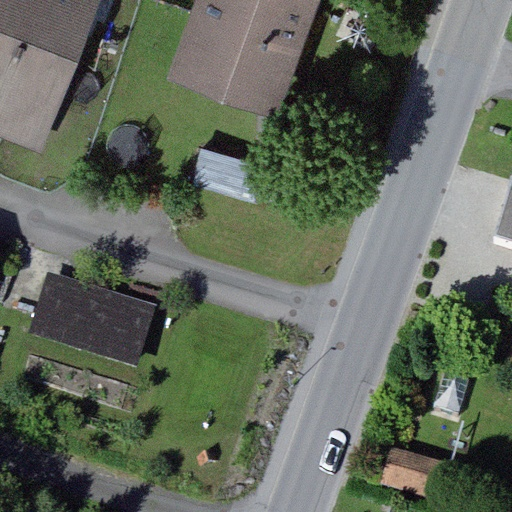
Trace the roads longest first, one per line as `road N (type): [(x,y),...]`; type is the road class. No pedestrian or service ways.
road 1 (residential): [(376,325),(0,205)]
road 2 (tertiary): [(492,0),(376,325)]
road 3 (residential): [(197,511),(0,444)]
road 4 (tertiary): [(376,325),(305,511)]
